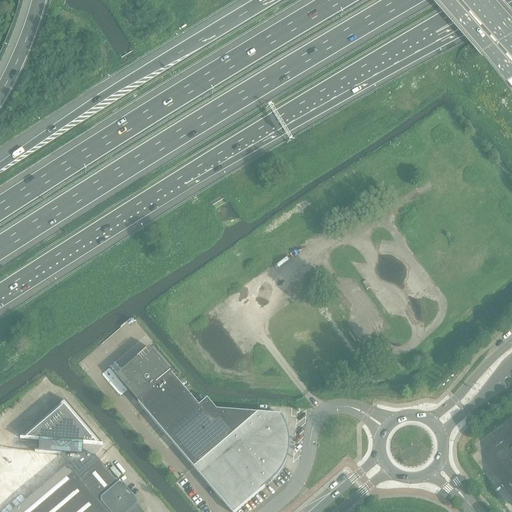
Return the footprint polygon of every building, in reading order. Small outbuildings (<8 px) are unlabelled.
[(284,434),(283,428),(280,423),(277,418),(281,416),(216,411),(207,400),(199,407),(149,349),(117,377),(115,375),(114,376),(230,511),(235,511),(265,488),(262,485),(266,482),(268,484),(272,482),(269,479),(274,475),(277,470),(278,469),(281,464),(283,458),(285,452),(285,446),(285,440),(284,434)] [(100,442),(64,401),(20,439),(39,441),(38,452),(82,455),(83,444),(102,446),(100,442)] [(0,511),(15,511),(67,468),(79,481),(100,463),(94,456),(82,455),(38,452),(0,448),(0,511)] [(118,484),(100,463),(79,481),(104,511),(142,511),(137,506),(137,501),(123,484),(118,484)] [(104,511),(79,481),(67,468),(15,511),(104,511)]
